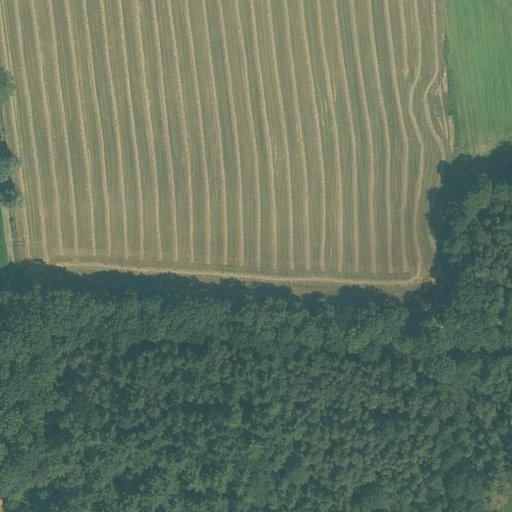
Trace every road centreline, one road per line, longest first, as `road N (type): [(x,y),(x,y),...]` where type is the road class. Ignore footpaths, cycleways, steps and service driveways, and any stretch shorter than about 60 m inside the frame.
road 1 (tertiary): [(0,301),(419,324),(511,317)]
road 2 (track): [(57,511),(23,303)]
